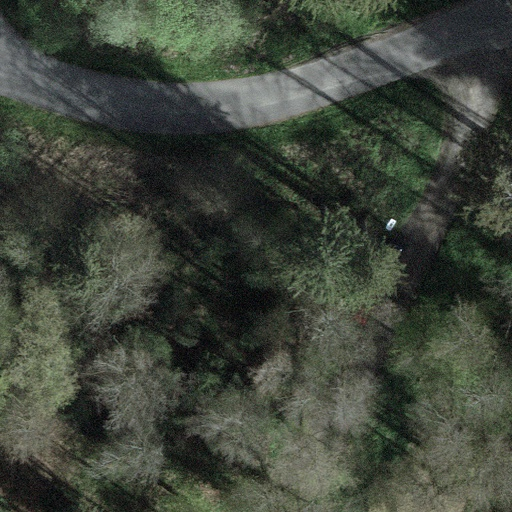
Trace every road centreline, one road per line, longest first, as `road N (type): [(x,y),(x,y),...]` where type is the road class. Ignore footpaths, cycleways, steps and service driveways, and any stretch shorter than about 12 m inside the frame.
road 1 (unclassified): [(511,9),(330,82),(234,105),(112,101),(44,81),(0,57)]
road 2 (track): [(289,511),(511,56)]
